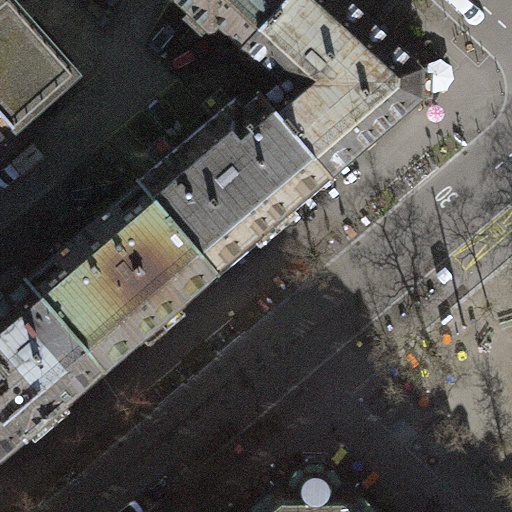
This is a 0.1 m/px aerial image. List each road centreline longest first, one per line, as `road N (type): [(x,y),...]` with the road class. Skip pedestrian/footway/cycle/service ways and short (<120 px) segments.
road 1 (residential): [(511,154),(276,353)]
road 2 (residential): [(276,353),(87,511)]
road 3 (residential): [(276,353),(447,511)]
